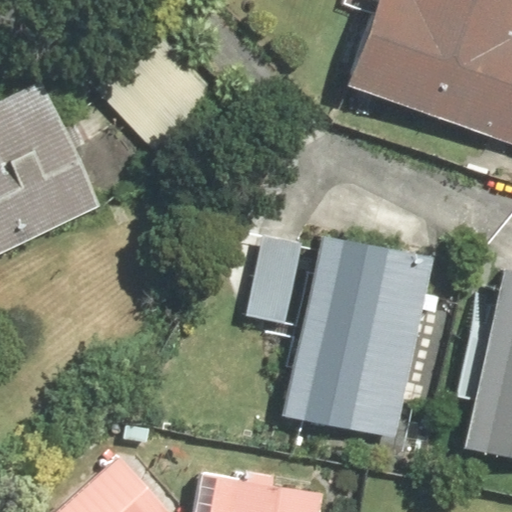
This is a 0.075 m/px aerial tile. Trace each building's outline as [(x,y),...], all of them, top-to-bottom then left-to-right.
[(511,0),(359,0),(329,90),(511,150),(511,0)] [(152,32),(90,86),(147,151),(209,97),(152,32)] [(0,251),(93,204),(30,81),(0,95),(0,251)] [(305,234),(269,415),(386,438),(422,257),(305,234)] [(293,243),(251,237),(240,319),(282,325),(293,243)] [(511,272),(488,268),(452,449),(511,461),(511,272)] [(164,511),(106,448),(37,511),(164,511)] [(304,511),(307,494),(204,478),(198,511),(304,511)]
